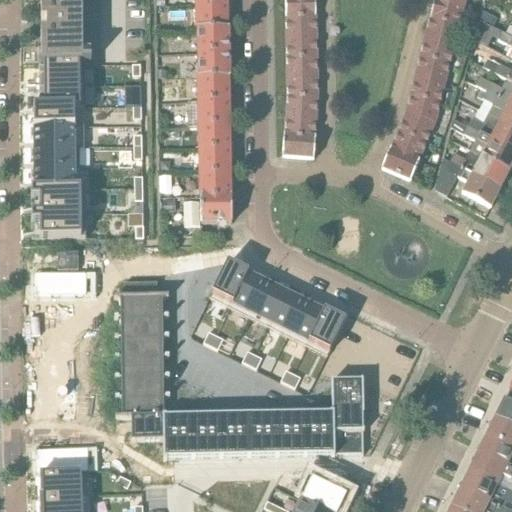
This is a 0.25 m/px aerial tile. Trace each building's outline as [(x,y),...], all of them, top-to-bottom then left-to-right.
[(86,55),(81,55),(81,2),(86,2),(85,0),(40,0),(41,67),(86,66),(86,55)] [(194,0),(195,9),(225,9),(225,0),(194,0)] [(285,21),(316,20),(315,0),(313,0),(285,1),(285,21)] [(435,0),(435,3),(465,11),(467,0),(435,0)] [(430,22),(460,30),(465,11),(435,3),(430,22)] [(196,33),(226,32),(225,9),(195,9),(195,33),(196,33)] [(497,22),(482,14),(480,23),(493,29),(497,22)] [(286,41),(316,40),(316,20),(285,21),(286,41)] [(425,42),(455,49),(460,30),(430,22),(425,42)] [(511,29),(506,26),(502,34),(507,36),(506,37),(511,40),(511,29)] [(196,59),(228,58),(227,32),(226,32),(196,33),(196,59)] [(511,40),(506,37),(501,45),(511,51),(511,40)] [(286,61),(317,60),(316,40),(286,41),(286,61)] [(420,61),(450,68),(455,49),(425,42),(420,61)] [(197,83),(227,83),(227,82),(228,82),(228,58),(196,59),(197,83)] [(287,81),(317,80),(317,60),(286,61),(287,81)] [(415,80),(445,88),(450,68),(420,61),(415,80)] [(511,86),(511,74),(491,63),(486,72),(505,83),(511,86)] [(89,88),(89,66),(86,66),(41,67),(41,88),(89,88)] [(132,69),(132,81),(140,80),(140,68),(132,69)] [(287,100),(318,102),(317,80),(287,81),(287,100)] [(411,99),(440,107),(445,88),(415,80),(411,99)] [(511,108),(511,86),(505,83),(501,92),(479,81),(475,89),(476,90),(511,108)] [(197,106),(228,106),(227,83),(197,83),(196,83),(197,106)] [(41,88),(41,110),(89,109),(89,88),(41,88)] [(511,131),(511,108),(476,90),(472,97),(483,104),(478,113),(488,118),(511,131)] [(133,111),(141,111),(140,99),(132,99),(133,111)] [(406,119),(435,129),(440,107),(411,99),(406,119)] [(286,118),(316,122),(318,102),(287,100),(286,118)] [(197,131),(228,131),(228,106),(197,106),(187,106),(187,130),(197,130),(197,131)] [(41,110),(41,134),(89,133),(89,109),(41,110)] [(141,123),(141,111),(133,111),(133,123),(141,123)] [(284,139),(314,141),(316,122),(286,118),(284,139)] [(511,154),(511,131),(488,118),(483,127),(472,122),(467,130),(511,154)] [(399,136),(427,149),(434,134),(435,129),(406,119),(399,136)] [(509,175),(511,169),(511,154),(467,130),(453,123),(450,133),(474,145),(469,155),(509,175)] [(198,154),(229,153),(228,131),(197,131),(198,154)] [(41,134),(41,158),(89,158),(89,133),(41,134)] [(392,153),(420,167),(427,149),(399,136),(392,153)] [(133,139),(133,151),(141,151),(141,139),(133,139)] [(283,139),(282,160),(313,163),(315,141),(314,141),(284,139),(283,139)] [(141,163),(141,151),(133,151),(133,163),(141,163)] [(229,175),(229,166),(229,153),(198,154),(198,176),(229,175)] [(383,173),(412,185),(420,167),(392,153),(391,153),(383,173)] [(500,193),(509,175),(469,155),(464,163),(445,153),(443,163),(500,193)] [(41,158),(41,182),(89,181),(89,158),(41,158)] [(500,193),(443,163),(435,195),(446,201),(461,173),(464,175),(461,182),(467,186),(461,196),(490,211),(500,193)] [(201,200),(229,200),(229,175),(198,176),(199,200),(201,200)] [(41,182),(42,206),(90,205),(89,181),(41,182)] [(134,181),(134,193),(142,193),(142,181),(134,181)] [(142,205),(142,193),(134,193),(134,205),(142,205)] [(201,227),(228,226),(231,226),(231,217),(230,217),(229,200),(201,200),(201,227)] [(42,206),(42,225),(90,225),(90,205),(42,206)] [(42,225),(42,244),(90,244),(90,225),(42,225)] [(143,230),(135,230),(135,242),(143,242),(143,230)] [(78,255),(57,255),(57,274),(78,274),(78,255)] [(228,267),(227,267),(216,288),(213,294),(209,302),(210,303),(214,305),(225,310),(229,312),(247,276),(228,267)] [(249,322),(267,286),(247,276),(229,312),(234,314),(244,320),(249,322)] [(96,278),(34,278),(34,302),(96,302),(96,278)] [(360,459),(363,459),(362,436),(363,436),(363,434),(362,434),(362,418),(363,418),(363,384),(361,384),(361,385),(333,385),(333,384),(331,384),(332,417),(330,417),(330,418),(166,421),(166,419),(164,420),(162,302),(168,302),(168,300),(157,300),(157,286),(124,287),(124,301),(114,301),(114,303),(119,303),(121,413),(121,421),(116,421),(116,423),(131,422),(131,445),(163,445),(163,464),(167,464),(167,463),(331,460),(331,461),(334,461),(334,460),(336,460),(336,459),(360,458),(360,459)] [(268,332),(286,295),(267,286),(249,322),(253,324),(264,329),(268,332)] [(287,341),(305,305),(286,295),(268,332),(272,334),(283,339),(287,341)] [(307,351),(325,315),(305,305),(287,341),(292,343),(302,349),(307,351)] [(41,352),(41,312),(31,312),(31,352),(41,352)] [(330,354),(344,325),(344,324),(325,315),(307,351),(311,353),(322,358),(326,360),(327,361),(330,354)] [(210,350),(216,339),(209,336),(203,346),(210,350)] [(223,343),(216,339),(210,350),(218,353),(223,343)] [(249,369),(255,359),(247,355),(242,366),(249,369)] [(255,359),(249,369),(256,373),(261,362),(255,359)] [(293,378),(286,374),(281,385),(287,388),(293,378)] [(293,378),(287,388),(295,392),(300,381),(293,378)] [(495,420),(511,428),(511,405),(504,402),(495,420)] [(511,428),(495,420),(486,438),(511,451),(511,428)] [(477,456),(511,473),(511,451),(486,438),(477,456)] [(97,451),(35,454),(36,477),(40,478),(81,476),(98,475),(97,451)] [(511,483),(511,473),(477,456),(468,474),(498,488),(502,479),(511,483)] [(123,468),(116,464),(111,476),(118,479),(123,468)] [(131,471),(123,468),(118,479),(119,479),(126,483),(131,471)] [(139,475),(131,471),(126,483),(130,484),(134,486),(139,475)] [(460,492),(501,511),(511,511),(511,507),(493,498),(498,488),(468,474),(460,492)] [(146,478),(139,475),(134,486),(141,490),(146,478)] [(40,487),(37,488),(38,499),(82,498),(82,497),(81,476),(40,478),(40,487)] [(119,479),(115,487),(126,492),(130,484),(126,483),(119,479)] [(299,503),(318,511),(342,511),(348,500),(338,495),(345,479),(310,480),(299,503)] [(501,511),(460,492),(451,510),(454,511),(501,511)] [(42,511),(36,511),(91,511),(91,497),(82,497),(82,498),(38,499),(38,503),(41,503),(42,511)] [(294,511),(316,511),(298,503),(294,511)]
